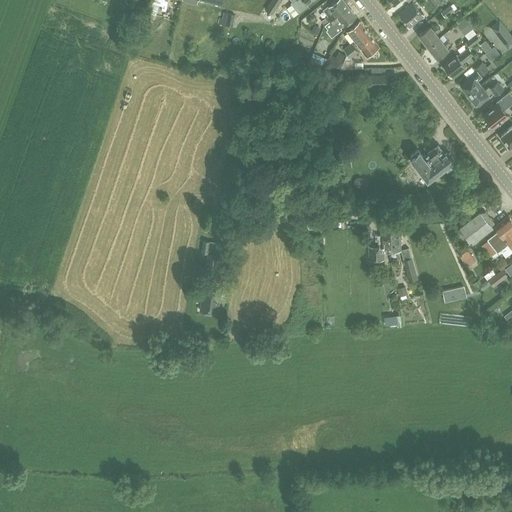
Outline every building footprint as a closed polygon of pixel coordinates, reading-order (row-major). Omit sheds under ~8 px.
[(162,12),(163,1),(155,0),(153,11),(162,12)] [(281,0),(271,0),(265,9),(273,14),(281,0)] [(291,0),(292,1),(290,2),(299,13),(308,6),(308,2),(310,0),(312,0),(314,0),(291,0)] [(325,25),(349,6),(344,0),(336,0),(330,5),(329,4),(323,9),(328,15),(321,20),(325,25)] [(410,27),(424,15),(413,2),(399,14),(410,27)] [(445,17),(455,9),(451,4),(441,12),(445,17)] [(349,6),(325,25),(328,29),(340,19),(344,25),(357,15),(349,6)] [(231,27),(234,14),(225,12),(222,25),(231,27)] [(465,34),(473,28),(465,18),(457,24),(465,34)] [(347,53),(355,47),(356,47),(359,45),(358,45),(372,35),(360,20),(347,30),(356,42),(353,44),(352,42),(344,48),(347,53)] [(511,34),(511,33),(500,20),(491,27),(504,43),(511,37),(511,34)] [(317,35),(321,27),(315,24),(311,32),(317,35)] [(140,27),(133,25),(129,34),(137,37),(140,27)] [(429,46),(439,37),(436,33),(440,30),(436,25),(432,28),(430,26),(419,34),(429,46)] [(470,47),(473,45),(481,39),(476,33),(465,41),(470,47)] [(358,45),(359,45),(366,55),(379,45),(372,35),(358,45)] [(437,56),(438,57),(449,49),(447,47),(451,44),(447,38),(443,41),(439,37),(429,46),(430,48),(430,50),(435,56),(437,56)] [(500,53),(494,46),(485,53),(490,60),(500,53)] [(359,51),(356,47),(355,47),(347,53),(340,68),(355,69),(355,68),(363,68),(363,62),(355,62),(351,57),(359,51)] [(463,63),(474,55),(468,47),(457,56),(456,55),(444,65),(448,69),(447,71),(450,75),(452,75),(453,76),(465,66),(463,63)] [(307,68),(322,68),(328,59),(313,53),(307,68)] [(322,68),(340,68),(343,61),(331,54),(328,59),(322,68)] [(467,95),(482,84),(478,80),(482,77),(481,75),(489,69),(482,61),(474,68),(476,71),(473,73),(474,75),(462,85),(465,89),(464,90),(467,95)] [(366,86),(388,85),(388,74),(366,74),(366,86)] [(482,84),(467,95),(471,100),(473,99),(476,103),(489,93),(490,95),(493,93),(496,96),(505,89),(498,81),(490,87),(489,86),(485,89),(482,84)] [(494,126),(509,115),(504,109),(511,103),(511,93),(509,91),(496,101),(498,103),(484,114),(485,115),(484,116),(492,126),(493,125),(494,126)] [(509,129),(501,135),(502,136),(505,140),(504,141),(508,146),(509,145),(510,146),(511,144),(511,125),(509,128),(509,129)] [(450,152),(446,152),(445,152),(438,143),(423,154),(420,151),(419,151),(418,149),(410,155),(412,157),(428,178),(444,166),(447,171),(452,167),(452,162),(451,161),(452,160),(453,156),(454,156),(450,152)] [(494,222),(485,211),(481,211),(459,228),(472,244),(494,228),(491,224),(494,222)] [(487,252),(511,232),(511,220),(508,216),(495,226),(498,230),(487,239),(489,241),(483,246),(487,252)] [(390,235),(390,250),(401,250),(401,227),(392,228),(392,235),(390,235)] [(384,250),(390,250),(390,235),(392,235),(392,228),(381,228),(381,244),(369,245),(369,259),(384,259),(384,250)] [(511,248),(511,232),(487,252),(490,256),(497,251),(497,252),(508,243),(511,248)] [(466,253),(474,265),(481,260),(472,249),(466,253)] [(218,271),(220,258),(220,254),(207,253),(205,269),(218,271)] [(409,281),(412,280),(418,279),(412,257),(403,259),(409,281)] [(487,280),(495,274),(492,269),(484,275),(487,280)] [(493,286),(508,275),(503,269),(488,280),(493,286)] [(473,283),(472,284),(474,287),(475,288),(482,284),(479,279),(473,283)] [(219,312),(222,291),(203,288),(200,310),(219,312)]
